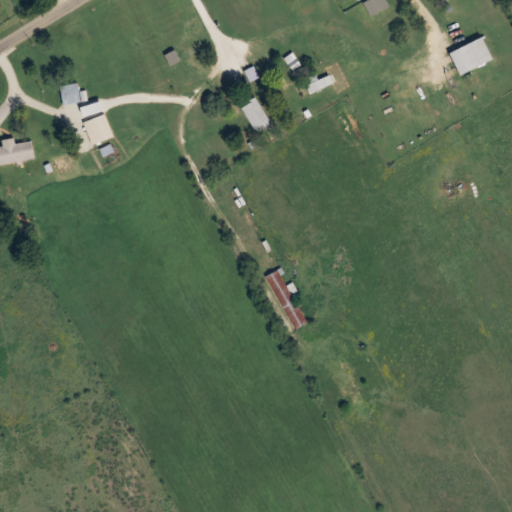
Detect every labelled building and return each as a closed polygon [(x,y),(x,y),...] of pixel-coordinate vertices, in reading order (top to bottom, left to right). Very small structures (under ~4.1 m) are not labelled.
[(449,52),(460,74),(493,58),(482,36),(449,52)] [(64,104),(81,101),(77,82),(60,86),(64,104)] [(241,106),(257,131),(271,122),(255,97),(241,106)] [(83,122),(93,145),(114,135),(104,113),(83,122)] [(0,163),(34,157),(31,140),(0,145),(0,163)] [(266,275),(295,329),(307,322),(278,269),(266,275)] [(339,359),(327,368),(354,406),(366,397),(339,359)]
